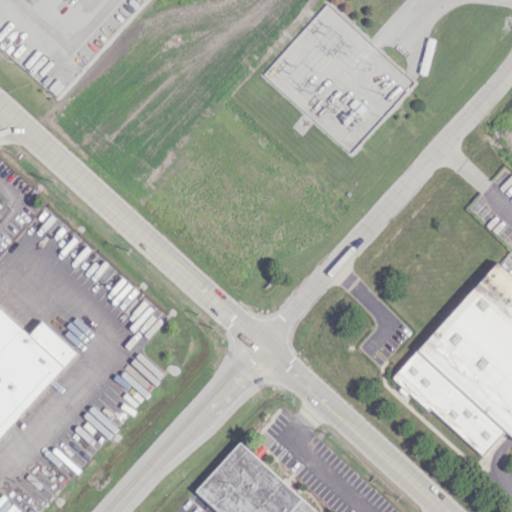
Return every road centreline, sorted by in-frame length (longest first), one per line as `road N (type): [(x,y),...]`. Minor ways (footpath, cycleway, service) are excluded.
road 1 (residential): [(258,344),(511,66)]
road 2 (tertiary): [(0,105),(258,344)]
road 3 (secondary): [(258,344),(443,511)]
road 4 (secondary): [(108,511),(258,344)]
